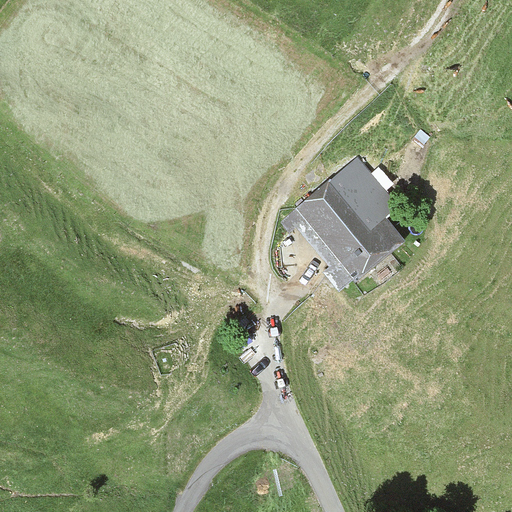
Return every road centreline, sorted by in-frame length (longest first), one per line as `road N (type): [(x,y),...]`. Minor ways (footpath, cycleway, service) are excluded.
road 1 (unclassified): [(182,511),(228,449),(256,435),(301,450),(335,511)]
road 2 (track): [(284,439),(257,337),(304,274)]
